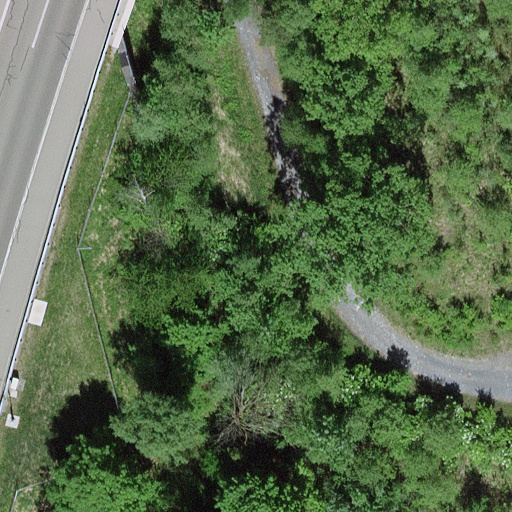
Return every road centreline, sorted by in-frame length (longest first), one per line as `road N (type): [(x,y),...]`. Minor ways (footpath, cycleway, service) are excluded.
road 1 (track): [(241,0),(327,260),(371,325),(421,369),(511,381)]
road 2 (motorway): [(0,187),(55,0)]
